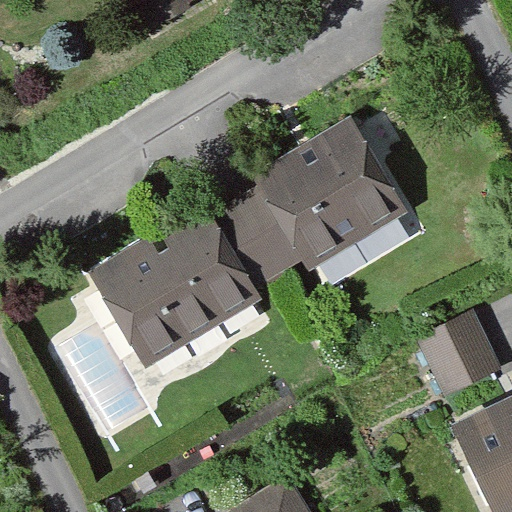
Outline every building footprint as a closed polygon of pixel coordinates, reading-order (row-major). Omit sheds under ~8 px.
[(350,125),(263,176),(269,187),(307,252),(312,260),(399,210),(350,125)] [(269,187),(207,224),(246,288),(307,252),(269,187)] [(201,214),(100,275),(151,358),(252,297),(246,288),(207,224),(201,214)] [(495,367),(471,318),(424,341),(448,390),(495,367)] [(511,511),(511,410),(466,433),(505,511),(511,511)] [(302,511),(287,486),(243,511),(302,511)]
